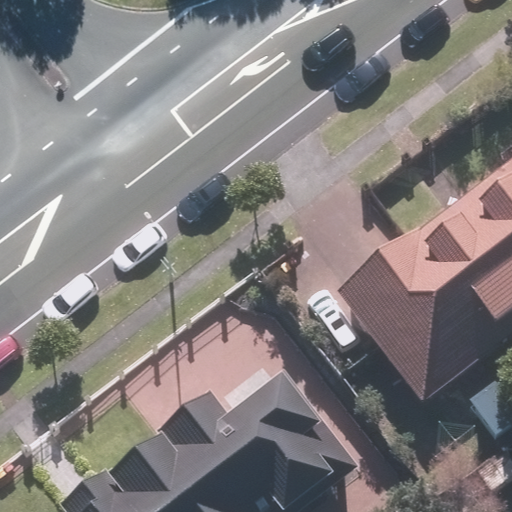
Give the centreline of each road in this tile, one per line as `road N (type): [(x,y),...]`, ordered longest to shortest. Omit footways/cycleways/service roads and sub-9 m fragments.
road 1 (primary): [(134,128),(298,0)]
road 2 (residential): [(34,0),(134,128)]
road 3 (residential): [(70,182),(0,82)]
